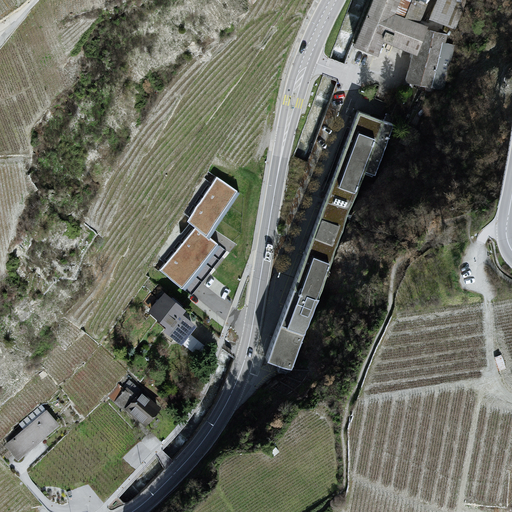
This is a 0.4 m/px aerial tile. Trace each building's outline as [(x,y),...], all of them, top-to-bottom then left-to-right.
[(368,0),(352,45),(382,56),(387,41),(414,51),(405,78),(420,84),(440,29),(399,14),(404,0),(368,0)] [(451,24),(460,0),(433,0),(428,14),(451,24)] [(390,122),(353,109),(263,356),(288,365),(352,192),(363,196),(390,122)] [(217,176),(184,221),(193,228),(204,236),(237,191),(217,176)] [(193,228),(160,271),(182,287),(215,244),(204,236),(193,228)] [(190,310),(166,292),(150,313),(169,327),(166,330),(186,345),(202,324),(187,313),(190,310)] [(161,407),(128,380),(114,401),(146,426),(161,407)] [(50,412),(10,446),(23,461),(63,427),(50,412)]
